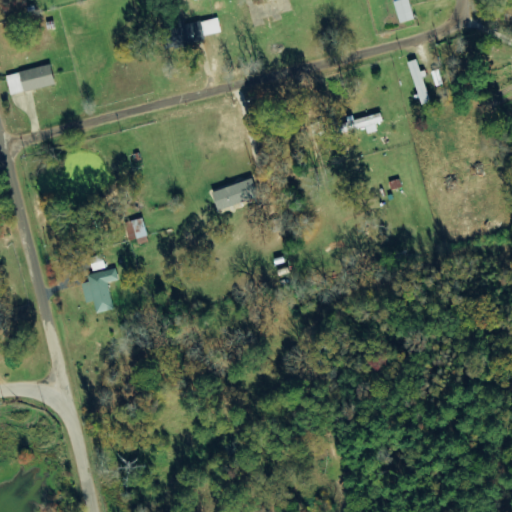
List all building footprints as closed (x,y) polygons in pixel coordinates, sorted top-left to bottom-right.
[(416,20),(411,0),(405,0),(395,2),(400,24),(416,20)] [(162,30),(167,49),(224,36),(220,17),(162,30)] [(434,102),(424,71),(423,71),(419,60),(408,64),(422,106),(434,102)] [(58,84),(54,65),(8,76),(13,95),(58,84)] [(368,127),(370,134),(380,131),(378,124),(386,122),(383,113),(356,121),(355,116),(340,121),(343,134),(368,127)] [(262,198),(256,179),(216,192),(222,211),(262,198)] [(151,236),(146,218),(126,223),(131,241),(151,236)] [(92,257),(94,271),(107,269),(105,255),(92,257)] [(88,303),(96,301),(99,314),(116,309),(110,283),(121,280),(118,269),(89,276),(90,282),(84,284),(88,303)]
